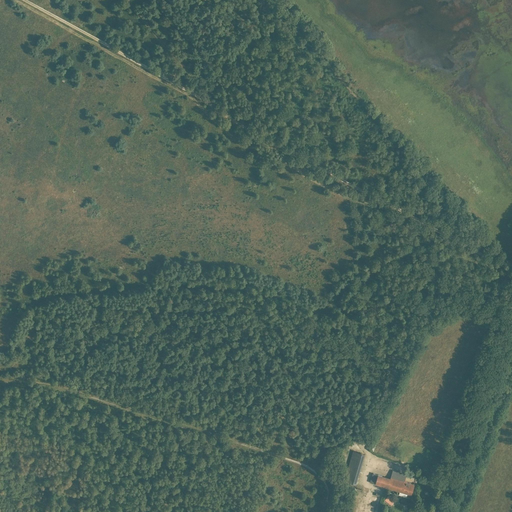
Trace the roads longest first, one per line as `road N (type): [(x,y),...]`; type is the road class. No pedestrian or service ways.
road 1 (unknown): [(511,283),(0,1)]
road 2 (track): [(511,271),(24,0)]
road 3 (track): [(0,382),(110,401),(308,466),(326,484),(323,511)]
